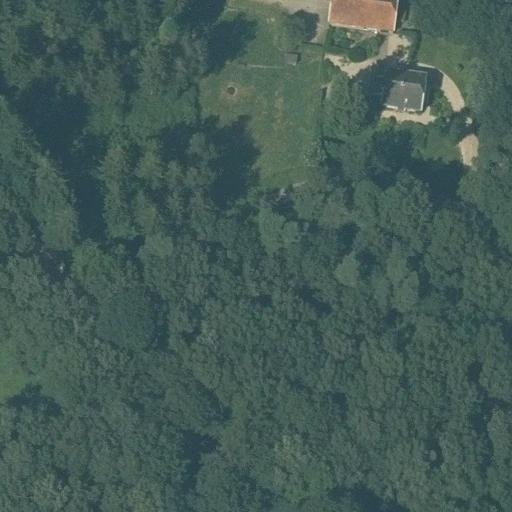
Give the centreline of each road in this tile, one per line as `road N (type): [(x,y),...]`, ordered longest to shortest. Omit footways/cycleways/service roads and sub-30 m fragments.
road 1 (unclassified): [(0,288),(106,285),(171,264),(284,203),(340,191),(401,193),(454,218),(511,264)]
road 2 (track): [(0,188),(153,470)]
road 3 (track): [(0,501),(153,470)]
